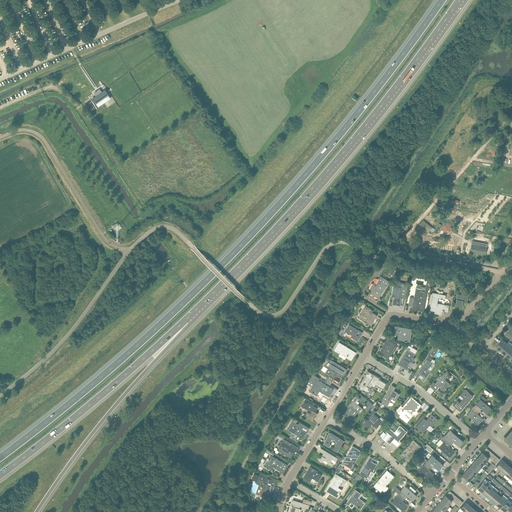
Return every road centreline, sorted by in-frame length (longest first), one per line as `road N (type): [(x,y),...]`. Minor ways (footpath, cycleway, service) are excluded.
road 1 (motorway): [(440,0),(294,189),(113,366),(0,457)]
road 2 (motorway): [(185,319),(312,188),(459,0)]
road 3 (motorway): [(37,511),(185,319)]
road 4 (motorway): [(0,474),(185,319)]
road 5 (unclassified): [(0,78),(149,12)]
road 6 (residential): [(477,440),(363,357)]
road 7 (residential): [(431,494),(325,419)]
